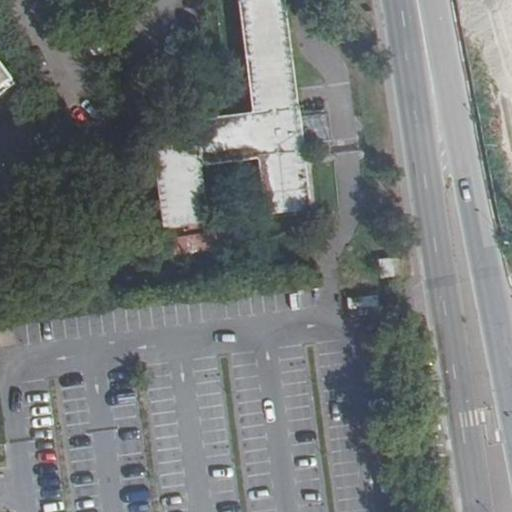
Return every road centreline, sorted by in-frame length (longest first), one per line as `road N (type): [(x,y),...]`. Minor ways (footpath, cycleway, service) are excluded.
road 1 (primary): [(424,37),(423,140),(477,511)]
road 2 (primary): [(511,388),(463,136),(424,37)]
road 3 (unknown): [(326,321),(330,255),(352,216),(347,123),(326,66),(301,31),(299,0)]
